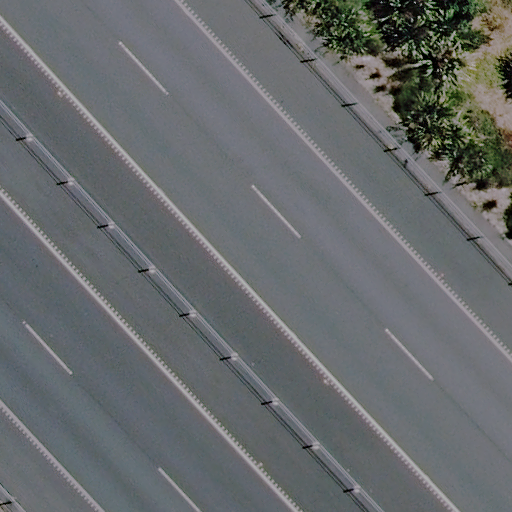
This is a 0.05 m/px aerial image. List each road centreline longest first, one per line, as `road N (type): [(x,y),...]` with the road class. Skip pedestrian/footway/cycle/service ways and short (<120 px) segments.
road 1 (motorway): [(94,0),(511,425)]
road 2 (motorway): [(287,511),(0,208)]
